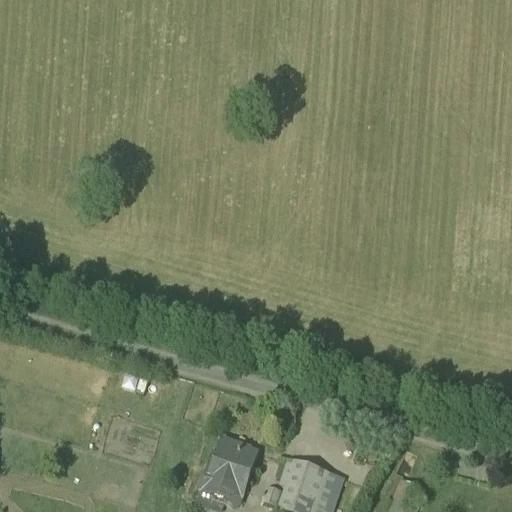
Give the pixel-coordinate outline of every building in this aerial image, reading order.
[(362,463),(380,471),(391,448),(374,439),(362,463)] [(240,510),(258,456),(251,454),(251,451),(222,442),(212,471),(208,470),(199,497),(240,510)] [(282,492),(281,495),(276,511),(275,511),(329,511),(331,505),(322,503),(329,478),(285,465),(277,490),(282,492)] [(417,511),(425,494),(399,483),(387,511),(417,511)] [(281,495),(266,491),(261,506),(276,511),(281,495)]
